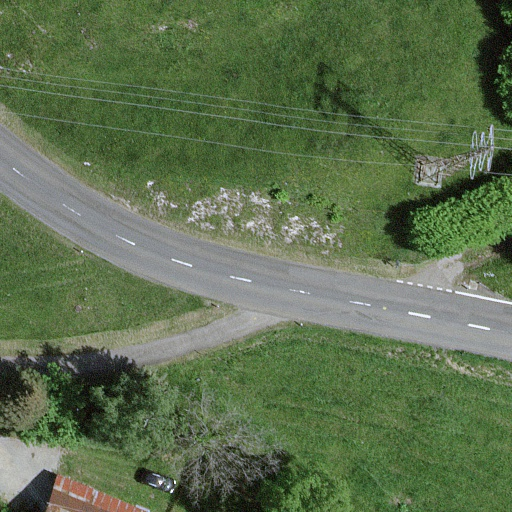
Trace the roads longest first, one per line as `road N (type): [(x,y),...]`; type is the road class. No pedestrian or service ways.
road 1 (secondary): [(281,285),(141,243),(76,209),(0,151)]
road 2 (unclassified): [(0,362),(170,346),(255,314),(281,285)]
road 3 (secondary): [(511,329),(281,285)]
road 4 (track): [(511,223),(408,288),(405,307)]
